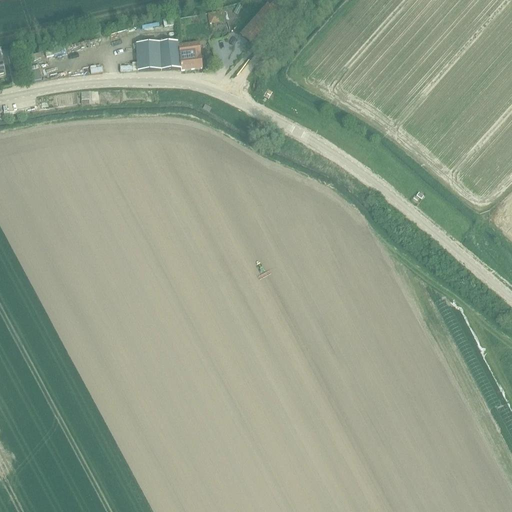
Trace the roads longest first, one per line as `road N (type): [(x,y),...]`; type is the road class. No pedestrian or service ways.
road 1 (unclassified): [(0,98),(141,80),(215,91),(343,160),(511,299)]
road 2 (track): [(302,0),(229,98)]
